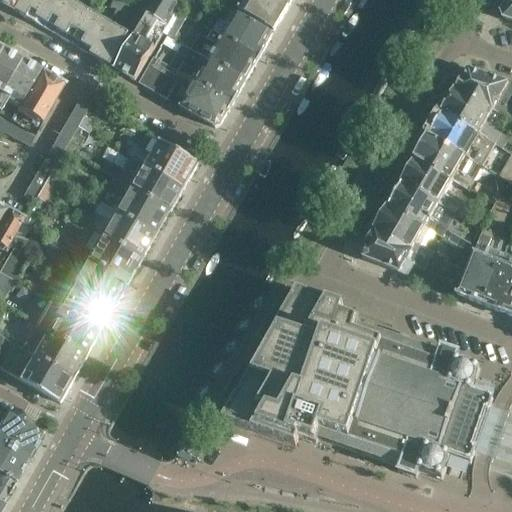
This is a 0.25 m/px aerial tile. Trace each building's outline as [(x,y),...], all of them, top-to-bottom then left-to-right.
[(0,0),(0,4),(15,13),(23,0),(0,0)] [(23,0),(15,13),(35,24),(49,0),(23,0)] [(67,0),(49,0),(35,24),(55,36),(74,4),(67,0)] [(115,71),(136,83),(139,78),(138,78),(155,49),(167,28),(182,0),(150,0),(143,14),(146,16),(134,37),(117,66),(118,66),(115,71)] [(278,0),(228,0),(226,5),(267,28),(266,30),(269,31),(270,30),(275,33),(289,8),(290,8),(291,7),(278,0)] [(511,0),(509,0),(501,14),(504,20),(511,22),(511,0)] [(125,7),(118,3),(114,11),(121,15),(125,7)] [(74,4),(55,36),(78,49),(96,17),(74,4)] [(226,9),(213,32),(260,60),(265,51),(273,36),(266,32),(226,9)] [(178,12),(165,35),(174,40),(187,17),(178,12)] [(78,49),(90,56),(97,60),(116,28),(96,17),(78,49)] [(97,60),(112,69),(114,64),(113,63),(129,36),(116,28),(97,60)] [(247,82),(255,69),(260,60),(213,32),(207,41),(200,36),(191,51),(208,60),(247,82)] [(247,82),(208,60),(201,57),(193,70),(183,64),(191,51),(183,46),(165,36),(160,43),(162,45),(178,54),(170,68),(178,73),(195,83),(234,105),(239,97),(239,96),(247,82)] [(2,51),(0,53),(0,98),(21,62),(2,51)] [(229,115),(234,105),(195,83),(178,73),(170,68),(154,59),(142,80),(140,85),(167,101),(170,97),(169,96),(176,86),(189,93),(183,104),(184,105),(181,109),(216,129),(216,130),(221,128),(221,127),(228,114),(229,115)] [(21,62),(0,98),(0,113),(6,102),(18,108),(39,73),(21,62)] [(468,70),(456,91),(494,112),(506,120),(510,121),(511,118),(511,110),(507,107),(511,96),(511,85),(509,84),(468,70)] [(39,73),(18,108),(17,111),(41,126),(64,87),(39,73)] [(456,91),(443,113),(480,136),(496,146),(504,149),(510,140),(497,132),(506,120),(494,112),(456,91)] [(23,198),(34,204),(36,200),(49,176),(64,152),(64,151),(77,128),(83,118),(92,103),(81,97),(23,198)] [(443,113),(430,137),(467,159),(481,168),(483,168),(496,146),(480,136),(443,113)] [(94,124),(83,118),(77,128),(88,134),(94,124)] [(0,119),(0,131),(28,147),(34,138),(0,119)] [(86,133),(77,128),(64,151),(64,152),(74,157),(86,133)] [(190,181),(199,166),(149,137),(142,149),(136,145),(129,157),(135,160),(146,167),(186,190),(190,182),(190,181)] [(430,137),(416,160),(452,182),(469,192),(474,182),(473,180),(481,168),(467,159),(430,137)] [(135,160),(122,153),(117,161),(130,168),(135,160)] [(511,155),(499,178),(505,181),(511,185),(511,155)] [(416,160),(402,184),(439,205),(456,215),(474,225),(478,218),(468,209),(445,195),(452,182),(416,160)] [(180,199),(186,190),(146,167),(132,191),(171,214),(180,199)] [(49,176),(36,200),(46,205),(60,182),(49,176)] [(170,213),(132,191),(114,180),(100,204),(157,237),(170,213)] [(511,201),(511,197),(511,185),(505,181),(499,196),(511,201)] [(402,184),(389,207),(436,234),(442,238),(456,215),(439,205),(402,184)] [(33,227),(46,206),(37,200),(24,222),(33,227)] [(389,207),(375,230),(412,252),(431,262),(435,254),(427,250),(436,234),(389,207)] [(143,261),(157,237),(118,215),(109,209),(95,232),(105,238),(143,261)] [(7,212),(0,225),(0,250),(5,253),(8,247),(13,239),(23,221),(7,212)] [(412,252),(375,230),(363,252),(362,253),(363,259),(400,274),(407,276),(408,272),(410,272),(414,266),(425,272),(431,262),(412,252)] [(75,252),(79,245),(58,232),(54,239),(75,252)] [(452,233),(447,241),(458,247),(463,239),(452,233)] [(458,291),(457,296),(483,306),(504,254),(489,248),(492,239),(482,235),(474,254),(459,291),(458,291)] [(105,238),(91,262),(130,285),(136,276),(135,276),(144,261),(143,261),(105,238)] [(24,245),(13,239),(8,247),(10,248),(13,250),(19,253),(24,245)] [(13,250),(0,272),(0,274),(0,275),(14,282),(17,284),(31,260),(19,253),(13,250)] [(511,256),(504,254),(483,306),(511,317),(511,256)] [(67,281),(77,286),(116,309),(124,294),(125,294),(130,285),(91,262),(86,271),(76,264),(66,281),(67,281)] [(455,269),(445,264),(442,269),(452,276),(455,269)] [(11,294),(17,284),(14,282),(0,275),(0,274),(0,287),(8,293),(11,294)] [(54,294),(50,302),(102,332),(115,309),(116,310),(116,309),(77,286),(67,281),(59,296),(54,294)] [(219,420),(219,421),(296,447),(298,440),(304,442),(304,441),(310,442),(309,444),(316,446),(318,441),(356,454),(356,452),(362,454),(361,456),(399,469),(397,474),(404,476),(404,474),(410,477),(410,478),(416,480),(418,474),(442,482),(450,459),(470,466),(474,455),(493,462),(510,412),(491,406),(493,400),(472,393),(480,370),(457,362),(459,355),(452,353),(452,355),(446,353),(447,351),(440,349),(438,354),(400,341),(400,343),(394,341),(395,339),(357,326),(359,321),(352,319),(352,320),(346,318),(346,317),(340,315),(343,308),(293,291),(291,291),(291,292),(292,293),(287,302),(286,301),(285,303),(286,303),(280,313),(279,313),(278,314),(279,315),(273,325),(272,325),(270,327),(243,374),(244,374),(229,401),(230,401),(226,408),(225,408),(224,409),(225,410),(220,419),(219,418),(218,420),(219,420)] [(89,357),(102,332),(50,302),(37,326),(89,357)] [(81,372),(80,371),(89,357),(37,326),(36,326),(22,350),(36,358),(76,381),(81,372)] [(22,382),(61,405),(70,390),(76,381),(36,358),(25,352),(21,360),(11,375),(22,382)] [(41,440),(3,418),(0,423),(0,447),(28,463),(41,440)] [(199,444),(190,439),(183,454),(192,458),(197,461),(204,448),(199,445),(199,444)] [(0,479),(14,488),(28,463),(0,447),(0,479)] [(0,508),(0,509),(5,502),(6,502),(14,488),(0,479),(0,508)]
